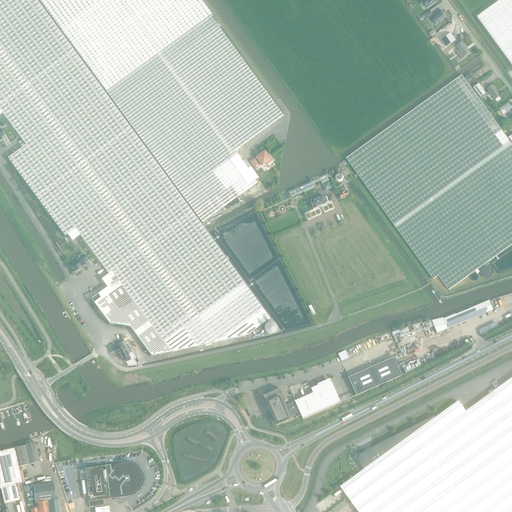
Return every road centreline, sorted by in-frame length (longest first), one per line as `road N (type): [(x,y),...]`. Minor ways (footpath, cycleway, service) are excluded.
road 1 (unclassified): [(74,366),(100,353),(134,369),(332,321)]
road 2 (unclassified): [(307,471),(324,441),(511,346)]
road 3 (primary): [(325,430),(511,335)]
road 4 (unclassified): [(244,152),(280,128),(286,114),(204,0)]
road 5 (unclassified): [(221,403),(229,392),(335,368),(347,399)]
